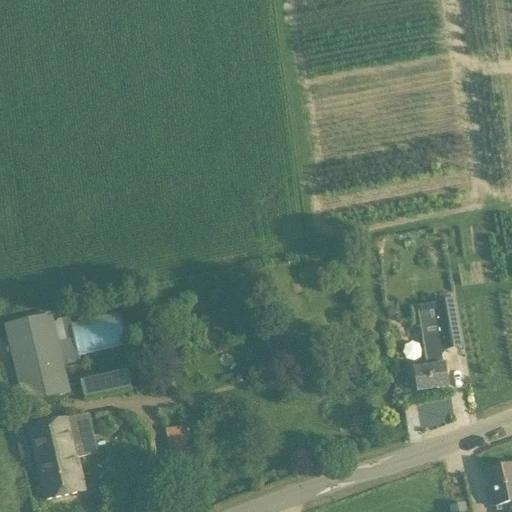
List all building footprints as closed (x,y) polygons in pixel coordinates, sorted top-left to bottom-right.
[(416,374),(413,374),(418,395),(448,389),(444,368),(442,369),(440,357),(442,353),(464,349),(456,300),(434,303),(439,334),(422,338),(426,365),(415,367),(416,374)] [(71,396),(53,320),(6,331),(24,407),(71,396)] [(85,401),(132,390),(126,364),(78,375),(85,401)] [(77,459),(97,454),(88,415),(29,429),(46,501),(84,491),(77,459)] [(175,452),(189,449),(183,426),(169,429),(175,452)] [(511,511),(511,466),(486,472),(493,509),(508,506),(509,511),(511,511)]
